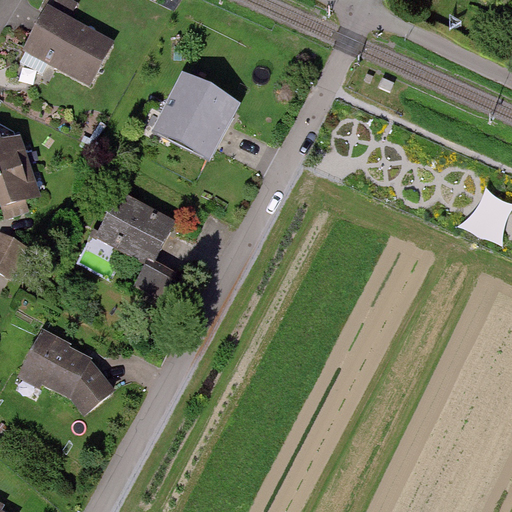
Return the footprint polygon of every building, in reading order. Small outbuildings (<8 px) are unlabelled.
[(119,49),(55,13),(30,57),(94,93),(119,49)] [(179,82),(152,134),(218,167),(245,115),(179,82)] [(24,147),(0,153),(0,190),(5,209),(40,199),(24,147)] [(93,237),(86,250),(87,251),(111,264),(118,251),(149,267),(138,288),(162,301),(175,278),(153,266),(174,228),(121,199),(99,240),(93,237)] [(29,252),(0,237),(0,280),(12,286),(29,252)] [(44,337),(25,373),(72,398),(86,416),(112,395),(89,366),(58,350),(60,346),(44,337)]
